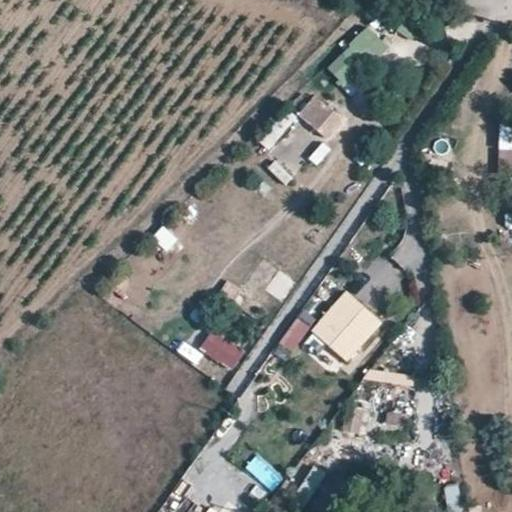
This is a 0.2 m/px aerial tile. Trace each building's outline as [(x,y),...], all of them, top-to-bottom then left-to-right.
[(328,74),(356,93),(391,45),(363,25),(328,74)] [(340,110),(311,85),(294,106),(323,131),(340,110)] [(498,176),(511,175),(511,123),(499,123),(498,176)] [(278,156),(266,169),(284,186),(296,173),(278,156)] [(160,227),(151,242),(169,253),(178,238),(160,227)] [(280,270),(265,292),(282,304),(297,282),(280,270)] [(355,288),(367,300),(385,283),(374,271),(355,288)] [(240,289),(227,281),(218,296),(231,304),(240,289)] [(381,323),(347,292),(312,330),(345,361),(381,323)] [(235,371),(246,351),(210,331),(199,351),(235,371)] [(415,387),(416,375),(369,371),(368,382),(415,387)] [(364,406),(343,406),(342,432),(363,433),(364,406)] [(398,414),(386,414),(386,429),(398,429),(398,414)] [(366,450),(382,450),(383,415),(366,415),(366,450)] [(294,499),(309,507),(326,475),(310,467),(294,499)] [(461,511),(461,486),(444,486),(444,511),(461,511)]
